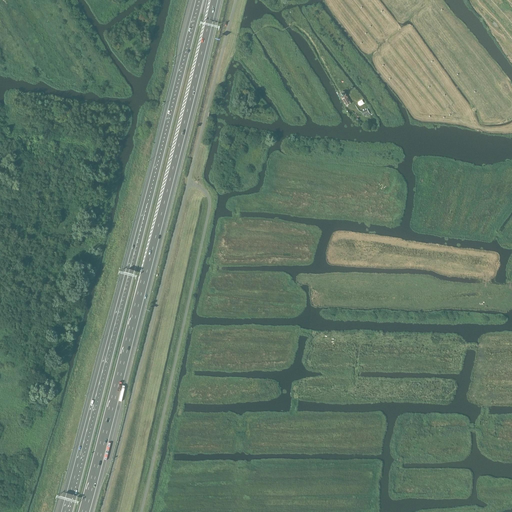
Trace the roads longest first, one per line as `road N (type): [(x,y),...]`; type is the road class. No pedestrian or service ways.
road 1 (motorway): [(199,0),(68,511)]
road 2 (motorway): [(85,511),(214,0)]
